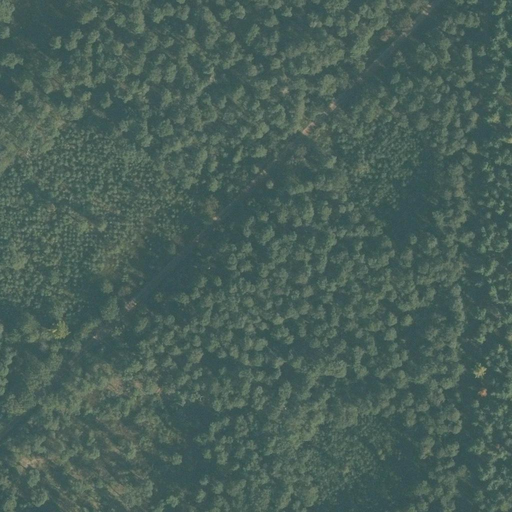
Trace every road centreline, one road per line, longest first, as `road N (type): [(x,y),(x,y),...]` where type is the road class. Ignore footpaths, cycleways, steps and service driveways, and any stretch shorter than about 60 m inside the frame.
road 1 (track): [(0,437),(438,0)]
road 2 (track): [(488,0),(475,114),(461,511)]
